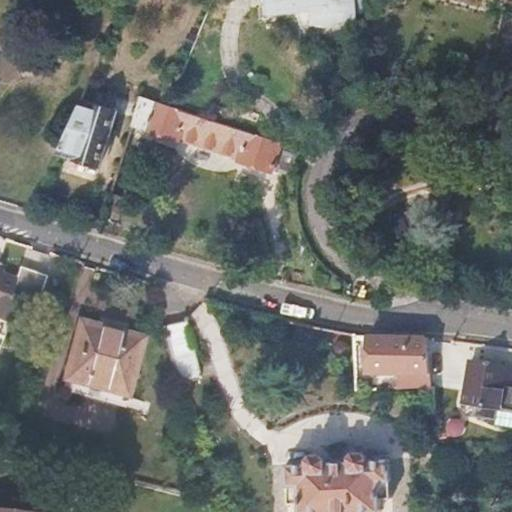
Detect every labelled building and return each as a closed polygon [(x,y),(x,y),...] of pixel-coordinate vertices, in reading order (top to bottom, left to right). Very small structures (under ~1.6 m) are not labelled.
[(310,4),(311,18),(334,15),(340,20),(353,20),(352,11),(361,11),(359,0),(266,0),(267,10),(310,4)] [(273,169),(282,142),(167,104),(139,95),(130,122),(178,138),(178,136),(238,156),(240,158),(273,169)] [(79,100),(56,153),(74,158),(76,156),(97,162),(113,111),(79,100)] [(0,337),(1,338),(15,298),(35,305),(44,276),(18,267),(14,279),(0,273),(0,272),(0,271),(0,337)] [(80,321),(65,379),(128,395),(143,337),(124,332),(122,334),(99,329),(100,326),(80,321)] [(392,335),(367,334),(370,370),(433,373),(427,337),(392,335)] [(511,408),(511,384),(505,384),(507,364),(465,359),(459,401),(470,402),(470,413),(497,417),(498,407),(511,408)] [(306,460),(286,463),(288,501),(300,500),(300,511),(318,511),(381,509),(380,497),(392,497),(390,457),(369,458),(367,455),(364,450),(355,450),(351,455),(351,459),(325,460),(324,456),(320,451),(312,451),(307,455),(306,460)]
